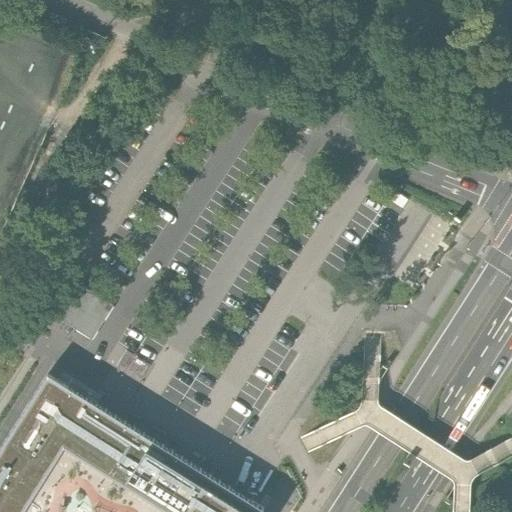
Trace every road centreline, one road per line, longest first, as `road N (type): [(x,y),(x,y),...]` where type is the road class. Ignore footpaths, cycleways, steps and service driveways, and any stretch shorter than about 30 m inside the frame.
road 1 (primary): [(511,251),(344,511)]
road 2 (primary): [(397,511),(511,333)]
